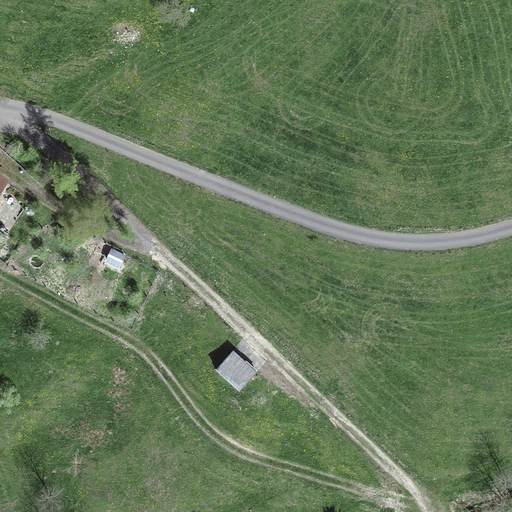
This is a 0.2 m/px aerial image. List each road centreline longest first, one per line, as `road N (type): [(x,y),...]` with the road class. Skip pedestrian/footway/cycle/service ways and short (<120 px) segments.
road 1 (track): [(425,511),(354,433),(13,116)]
road 2 (unclassified): [(511,227),(444,242),(387,241),(0,114)]
road 3 (track): [(422,506),(236,453),(198,423),(133,342),(0,270)]
